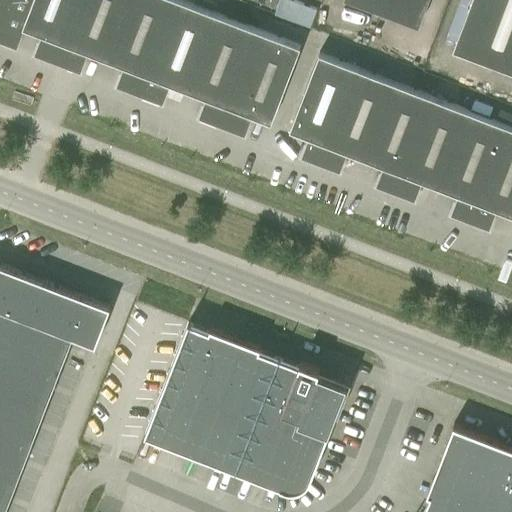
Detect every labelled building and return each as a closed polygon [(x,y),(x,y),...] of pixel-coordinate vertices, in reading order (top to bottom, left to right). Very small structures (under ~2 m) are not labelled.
[(0,0),(0,1),(29,13),(34,0),(0,0)] [(34,0),(29,13),(24,26),(25,27),(41,33),(34,52),(58,61),(81,0),(34,0)] [(112,43),(128,0),(81,0),(58,61),(81,70),(88,51),(106,58),(112,43)] [(128,0),(112,43),(106,58),(124,65),(116,84),(140,93),(175,0),(128,0)] [(163,102),(171,83),(188,89),(218,13),(183,0),(175,0),(140,93),(163,102)] [(317,9),(293,0),(279,0),(274,14),(308,27),(310,27),(317,9)] [(352,0),(419,25),(428,0),(352,0)] [(511,0),(470,0),(453,47),(511,69),(511,0)] [(24,26),(29,13),(0,1),(0,38),(18,46),(25,27),(24,26)] [(301,45),(218,13),(188,89),(206,96),(198,115),(245,133),(253,114),(271,121),(301,45)] [(308,135),(301,154),(321,162),(357,66),(319,52),(290,128),(308,135)] [(340,169),(348,151),(365,157),(395,81),(357,66),(321,162),(340,169)] [(395,191),(428,106),(432,95),(395,81),(365,157),(383,164),(375,183),(395,191)] [(440,186),(448,166),(469,109),(432,95),(428,106),(395,191),(415,198),(422,179),(440,186)] [(470,219),(503,135),(507,124),(469,109),(448,166),(440,186),(458,193),(450,212),(470,219)] [(511,125),(507,124),(503,135),(470,219),(490,227),(497,208),(511,213),(511,125)] [(95,344),(110,305),(0,262),(0,511),(4,511),(73,335),(95,344)] [(145,434),(285,488),(289,489),(292,489),(296,489),(299,488),(302,486),(305,484),(308,482),(310,479),(321,451),(316,450),(341,386),(316,376),(320,368),(300,360),(299,364),(259,349),(261,345),(210,326),(209,329),(188,321),(145,434)] [(511,511),(511,449),(497,444),(499,440),(454,423),(427,492),(431,494),(428,500),(421,511),(511,511)]
